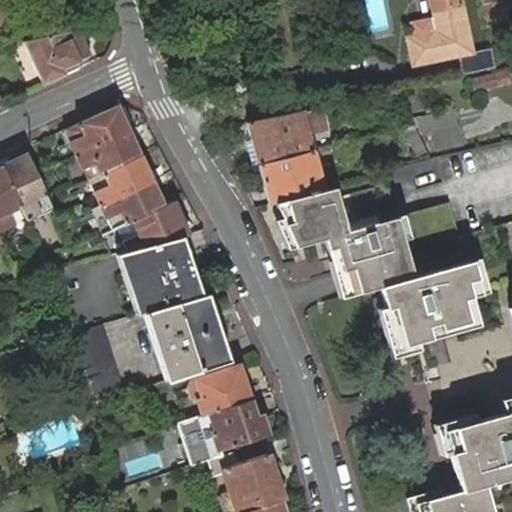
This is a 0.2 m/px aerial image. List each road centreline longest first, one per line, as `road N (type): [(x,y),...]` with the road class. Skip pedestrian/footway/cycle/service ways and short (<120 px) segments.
road 1 (residential): [(152,63),(164,106),(232,218),(328,447),(339,511)]
road 2 (residential): [(0,134),(152,63)]
